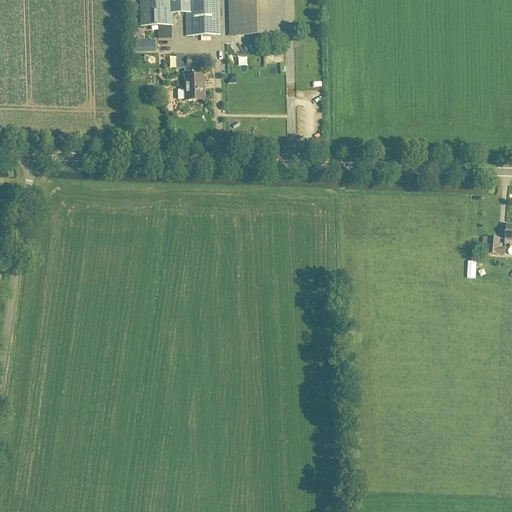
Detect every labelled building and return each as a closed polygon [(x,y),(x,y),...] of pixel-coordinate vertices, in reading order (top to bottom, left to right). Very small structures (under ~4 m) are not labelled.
[(190,0),(141,0),(142,27),(159,26),(159,38),(172,38),(171,13),(190,13),(190,0)] [(218,0),(190,0),(190,13),(191,36),(219,36),(218,0)] [(284,0),(229,0),(230,35),(285,34),(284,0)] [(208,68),(207,56),(177,57),(178,69),(184,69),(185,77),(189,77),(189,75),(200,75),(200,68),(208,68)] [(185,77),(185,102),(205,101),(204,76),(200,76),(200,75),(189,75),(189,77),(185,77)] [(270,76),(271,85),(279,85),(279,76),(270,76)] [(151,83),(148,91),(155,93),(157,86),(151,83)] [(494,256),(495,239),(482,238),(481,252),(487,252),(486,255),(494,256)]
